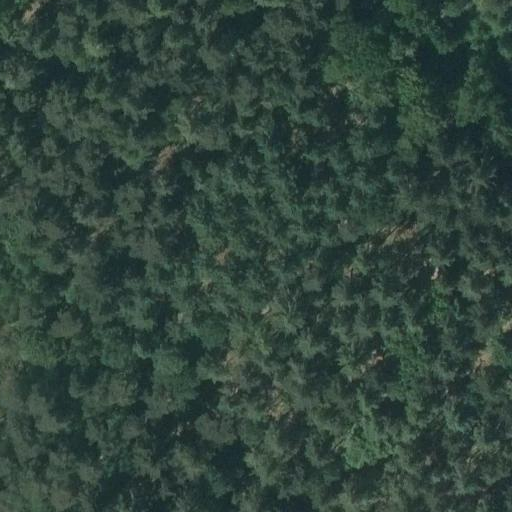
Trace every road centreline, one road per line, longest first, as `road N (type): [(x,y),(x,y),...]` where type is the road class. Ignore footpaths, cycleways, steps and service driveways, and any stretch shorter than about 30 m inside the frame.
road 1 (track): [(494,90),(427,116),(48,511)]
road 2 (unknown): [(408,0),(494,90)]
